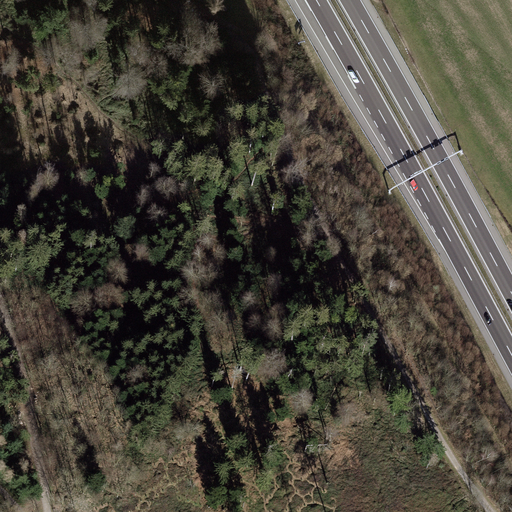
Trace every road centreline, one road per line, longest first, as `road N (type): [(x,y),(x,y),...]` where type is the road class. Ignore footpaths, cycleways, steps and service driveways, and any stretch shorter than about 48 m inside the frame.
road 1 (track): [(173,0),(234,36),(259,68),(310,207),(449,456),(491,511)]
road 2 (motorway): [(315,0),(511,356)]
road 3 (motorway): [(511,293),(350,0)]
road 4 (track): [(0,295),(26,383),(47,511)]
